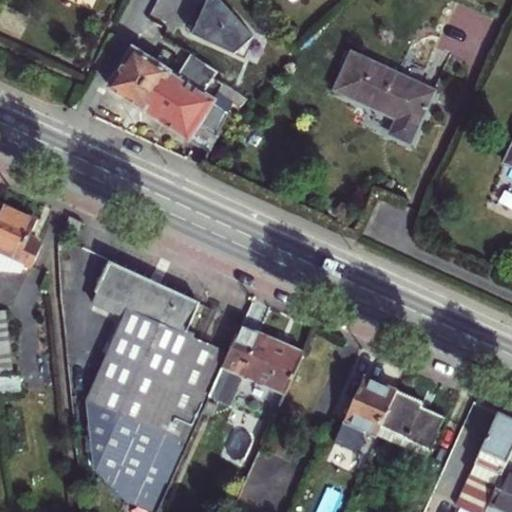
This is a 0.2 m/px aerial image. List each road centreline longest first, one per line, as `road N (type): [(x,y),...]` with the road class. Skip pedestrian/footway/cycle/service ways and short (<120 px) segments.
road 1 (primary): [(57,170),(511,377)]
road 2 (primary): [(511,346),(69,145)]
road 3 (residential): [(69,145),(140,0)]
road 4 (residential): [(382,235),(511,294)]
